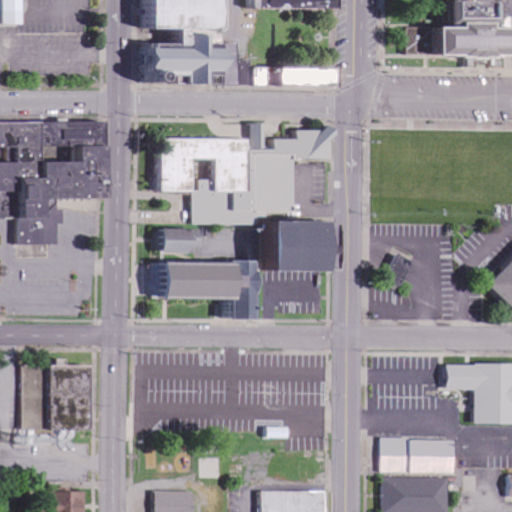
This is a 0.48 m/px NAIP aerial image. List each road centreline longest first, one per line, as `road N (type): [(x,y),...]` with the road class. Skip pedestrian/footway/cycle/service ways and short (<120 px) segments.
road 1 (primary): [(351,511),(355,0)]
road 2 (residential): [(0,100),(351,103)]
road 3 (primary): [(118,0),(114,335)]
road 4 (residential): [(353,336),(114,335)]
road 5 (residential): [(114,335),(111,511)]
road 6 (residential): [(511,93),(351,103)]
road 7 (residential): [(511,336),(353,336)]
